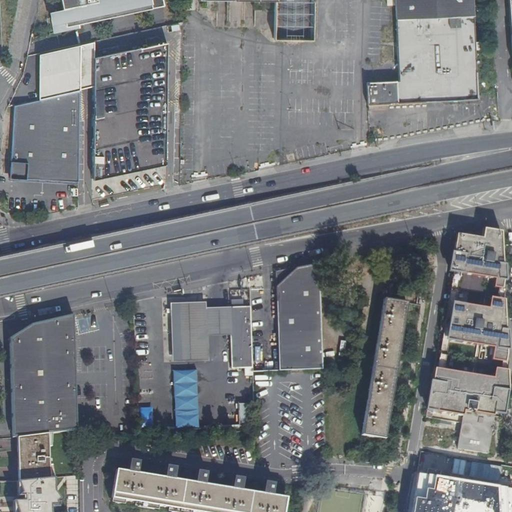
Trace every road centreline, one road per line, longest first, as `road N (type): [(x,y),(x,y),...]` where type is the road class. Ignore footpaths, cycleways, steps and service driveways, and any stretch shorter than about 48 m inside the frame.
road 1 (primary): [(511,158),(0,271)]
road 2 (primary): [(0,288),(511,181)]
road 3 (primary): [(511,140),(0,243)]
road 4 (primary): [(0,311),(449,218)]
road 5 (residential): [(449,218),(407,477)]
road 6 (residential): [(88,511),(86,460),(94,450),(281,475)]
road 7 (unknown): [(312,472),(300,381),(280,381),(274,392),(277,446)]
road 8 (unknown): [(168,0),(152,19),(15,44)]
road 9 (residential): [(407,477),(281,475)]
